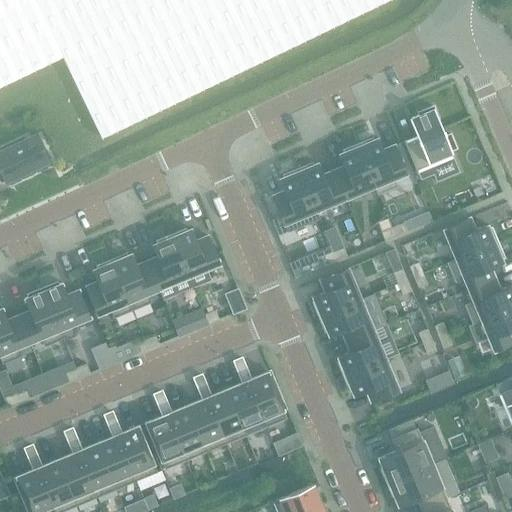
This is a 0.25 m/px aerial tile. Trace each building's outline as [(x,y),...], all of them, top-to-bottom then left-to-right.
[(0,0),(0,85),(62,56),(100,137),(384,0),(0,0)] [(405,140),(403,141),(416,172),(417,172),(420,179),(433,174),(435,181),(459,172),(453,157),(454,157),(451,150),(455,148),(450,134),(445,136),(433,106),(418,112),(419,114),(410,118),(409,118),(416,136),(405,141),(405,140)] [(36,134),(0,150),(0,173),(4,183),(49,162),(36,134)] [(371,138),(357,144),(374,185),(373,185),(377,194),(396,186),(393,177),(405,172),(394,145),(382,150),(376,138),(372,140),(371,138)] [(344,166),(333,170),(344,197),(373,185),(374,185),(357,144),(342,150),(343,152),(339,154),(344,166)] [(312,162),(297,169),(314,210),(344,197),(333,170),(322,175),(317,163),(312,165),(312,162)] [(280,215),(270,220),(277,236),(318,219),(314,210),(297,169),(283,175),(283,177),(279,179),(284,191),(272,196),(280,215)] [(469,217),(442,228),(455,258),(455,259),(497,242),(491,228),(488,229),(487,224),(474,229),(469,217)] [(403,224),(392,229),(395,236),(406,232),(403,224)] [(185,228),(170,234),(188,276),(219,263),(207,236),(195,241),(190,229),(186,231),(185,228)] [(392,229),(381,233),(384,241),(395,236),(392,229)] [(158,257),(146,261),(158,288),(188,276),(170,234),(156,241),(157,243),(152,244),(158,257)] [(455,258),(446,262),(454,282),(463,278),(468,289),(495,278),(490,267),(502,262),(500,258),(503,257),(497,242),(455,259),(455,258)] [(329,246),(288,263),(295,278),(325,266),(336,261),(332,252),(329,246)] [(343,248),(332,252),(336,261),(346,256),(343,248)] [(125,253),(111,259),(128,301),(132,310),(150,302),(146,293),(158,288),(146,261),(135,266),(130,254),(126,255),(125,253)] [(98,282),(86,287),(97,314),(110,308),(113,317),(132,310),(128,301),(111,259),(96,265),(97,268),(93,269),(98,282)] [(416,263),(408,266),(413,277),(421,274),(416,263)] [(314,301),(312,302),(318,316),(359,299),(347,268),(320,279),(325,292),(312,297),(314,301)] [(402,269),(394,272),(399,283),(406,280),(402,269)] [(421,274),(413,277),(418,288),(425,285),(421,274)] [(472,300),(463,304),(471,324),(480,320),(480,319),(511,305),(511,285),(511,284),(499,289),(495,278),(468,289),(472,300)] [(304,282),(306,294),(322,291),(319,279),(304,282)] [(406,280),(399,283),(403,294),(411,291),(406,280)] [(56,282),(41,288),(59,329),(60,329),(90,317),(78,290),(66,295),(61,282),(57,284),(56,282)] [(29,310),(18,315),(29,342),(40,337),(44,346),(64,337),(60,329),(59,329),(41,288),(27,294),(28,296),(24,298),(29,310)] [(237,289),(225,294),(233,313),(239,310),(245,308),(237,289)] [(359,299),(318,316),(324,331),(326,330),(328,334),(340,329),(345,340),(385,324),(373,294),(359,299)] [(511,305),(480,319),(480,320),(493,350),(511,342),(511,305)] [(0,357),(2,363),(21,355),(17,347),(29,342),(18,315),(6,320),(1,307),(0,307),(0,357)] [(207,323),(218,319),(215,310),(203,314),(207,323)] [(196,328),(206,324),(203,314),(192,319),(196,328)] [(185,315),(171,321),(177,336),(191,330),(185,315)] [(441,323),(433,326),(438,337),(445,334),(441,323)] [(339,361),(337,362),(343,376),(384,359),(398,354),(385,324),(345,340),(349,351),(337,356),(339,361)] [(426,329),(419,332),(423,343),(431,340),(426,329)] [(147,348),(153,346),(158,344),(155,334),(144,339),(147,348)] [(445,334),(438,337),(442,348),(450,345),(445,334)] [(137,352),(147,348),(144,339),(134,343),(137,352)] [(114,345),(107,348),(113,362),(137,352),(134,343),(132,340),(115,348),(114,345)] [(431,340),(423,343),(428,354),(436,351),(431,340)] [(104,342),(90,348),(98,369),(113,362),(107,348),(104,342)] [(458,355),(447,360),(454,379),(466,374),(458,355)] [(241,358),(234,361),(238,372),(245,369),(241,358)] [(384,359),(343,376),(349,391),(351,390),(353,394),(365,389),(370,401),(397,390),(384,359)] [(78,377),(89,372),(86,363),(74,368),(78,377)] [(67,381),(78,377),(74,368),(63,372),(67,381)] [(245,369),(238,372),(242,382),(246,381),(261,418),(282,409),(267,372),(250,379),(245,369)] [(201,375),(194,378),(198,388),(205,385),(201,375)] [(242,382),(226,389),(241,426),(245,435),(265,426),(261,418),(246,381),(242,382)] [(205,385),(198,388),(202,399),(206,398),(221,434),(225,443),(245,435),(241,426),(226,389),(210,396),(205,385)] [(511,387),(499,393),(511,425),(511,387)] [(18,402),(29,397),(26,388),(15,392),(18,402)] [(161,391),(154,394),(158,405),(166,402),(161,391)] [(7,406),(18,402),(15,392),(3,397),(7,406)] [(202,399),(186,406),(202,443),(205,451),(225,443),(221,434),(206,398),(202,399)] [(166,402),(158,405),(163,416),(166,414),(181,451),(185,460),(205,451),(202,443),(186,406),(170,413),(166,402)] [(104,415),(108,426),(116,422),(111,412),(104,415)] [(163,416),(145,423),(161,460),(164,469),(185,460),(181,451),(166,414),(163,416)] [(411,419),(387,429),(391,438),(415,428),(411,419)] [(116,422),(108,426),(113,436),(116,435),(132,472),(136,481),(156,472),(153,463),(137,426),(120,433),(116,422)] [(396,451),(378,458),(382,468),(380,469),(386,482),(445,458),(446,457),(433,426),(418,432),(416,428),(415,428),(391,438),(396,451)] [(64,432),(68,442),(76,439),(71,428),(64,432)] [(296,433),(272,442),(277,455),(301,446),(296,433)] [(113,436),(96,443),(112,480),(116,489),(136,481),(132,472),(116,435),(113,436)] [(76,439),(68,442),(73,453),(77,451),(92,488),(96,497),(116,489),(112,480),(96,443),(80,450),(76,439)] [(492,439),(478,444),(486,463),(499,457),(492,439)] [(32,445),(24,448),(29,459),(36,456),(32,445)] [(73,453),(57,460),(72,497),(76,505),(96,497),(92,488),(77,451),(73,453)] [(36,456),(29,459),(33,469),(37,468),(52,505),(54,511),(59,511),(76,505),(72,497),(57,460),(40,466),(36,456)] [(445,458),(386,482),(391,496),(393,495),(397,504),(415,497),(420,508),(445,498),(459,492),(445,458)] [(33,469),(16,477),(30,511),(34,511),(52,505),(37,468),(33,469)] [(511,481),(508,472),(497,477),(505,499),(511,495),(511,481)] [(180,483),(168,488),(173,499),(185,494),(180,483)] [(273,501),(277,511),(304,511),(322,505),(313,484),(273,501)] [(153,494),(143,498),(143,499),(148,509),(158,505),(153,494)] [(421,511),(451,511),(445,498),(420,508),(421,511)] [(143,499),(123,507),(125,511),(142,511),(148,510),(148,509),(143,499)]
